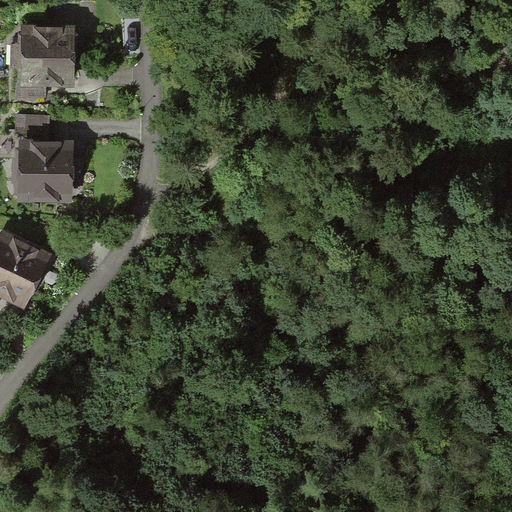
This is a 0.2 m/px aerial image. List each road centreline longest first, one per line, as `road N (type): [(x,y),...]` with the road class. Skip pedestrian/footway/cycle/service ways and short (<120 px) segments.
road 1 (track): [(133,240),(236,232),(341,238),(420,254),(459,286),(487,327),(505,404),(507,462)]
road 2 (residential): [(0,431),(133,240),(151,198),(146,0)]
road 3 (track): [(151,198),(249,128),(338,0)]
